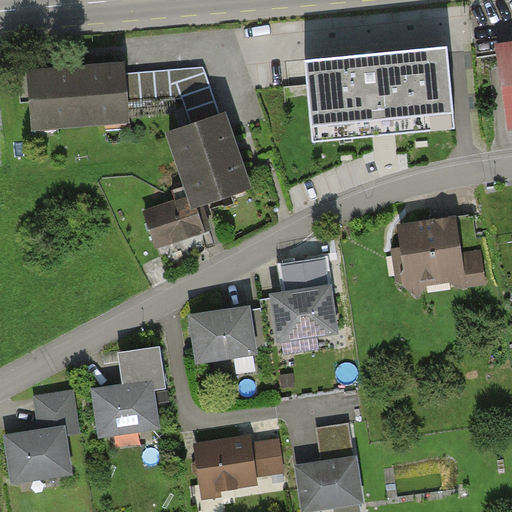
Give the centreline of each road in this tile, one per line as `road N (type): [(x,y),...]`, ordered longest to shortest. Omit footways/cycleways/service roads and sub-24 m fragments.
road 1 (residential): [(511,168),(326,215),(0,395)]
road 2 (primary): [(128,0),(0,11)]
